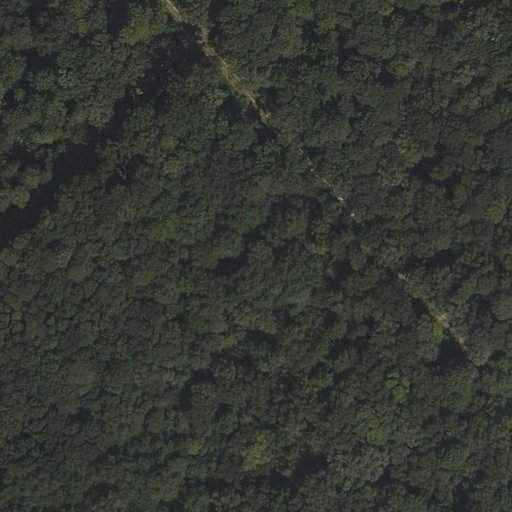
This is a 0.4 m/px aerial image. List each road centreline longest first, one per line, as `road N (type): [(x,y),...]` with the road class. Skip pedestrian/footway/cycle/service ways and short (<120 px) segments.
road 1 (track): [(504,375),(435,309),(164,0)]
road 2 (track): [(0,242),(228,0)]
